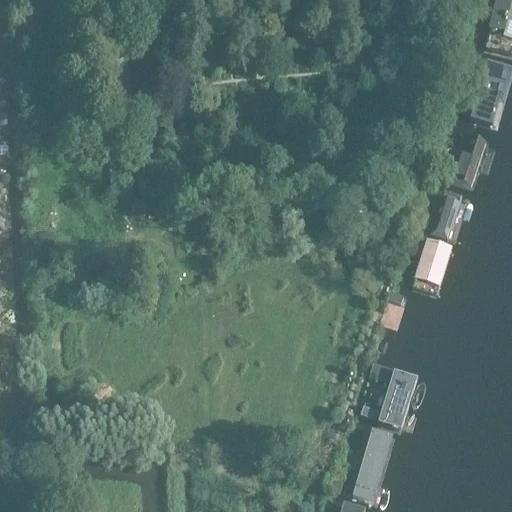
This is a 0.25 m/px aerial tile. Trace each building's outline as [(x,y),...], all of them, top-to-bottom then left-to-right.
[(511,0),(494,0),(483,55),(511,62),(511,0)] [(127,105),(126,81),(126,78),(125,78),(124,53),(124,51),(98,53),(104,137),(130,135),(130,132),(129,132),(128,108),(128,105),(127,105)] [(506,68),(480,63),(465,119),(490,126),(506,68)] [(461,136),(448,184),(474,191),(487,143),(461,136)] [(443,193),(428,237),(453,245),(468,202),(443,193)] [(426,242),(411,291),(437,299),(452,249),(426,242)] [(408,294),(387,362),(412,370),(433,302),(408,294)] [(393,373),(376,426),(401,434),(418,380),(393,373)] [(366,429),(346,499),(368,505),(388,436),(366,429)]
